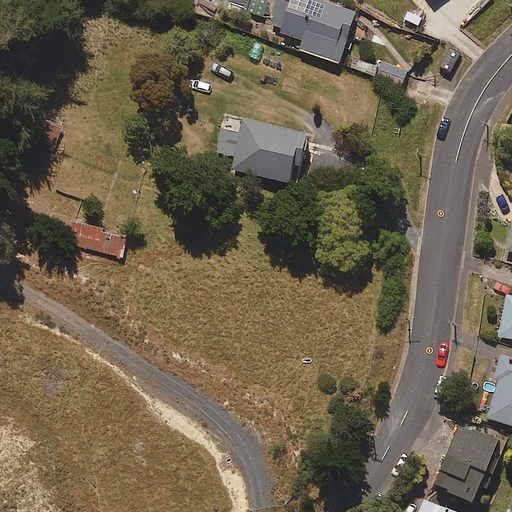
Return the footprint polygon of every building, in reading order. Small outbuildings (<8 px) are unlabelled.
[(213,1),(209,0),(197,0),(193,14),(208,18),(213,1)] [(271,3),(262,0),(255,0),(249,16),(263,21),(271,3)] [(295,0),(294,7),(277,1),(272,14),(275,15),(272,26),(281,29),(279,34),(302,42),(299,52),(339,66),(357,15),(312,0),(295,0)] [(450,24),(423,15),(417,31),(444,41),(450,24)] [(407,69),(381,60),(376,76),(402,85),(407,69)] [(53,150),(63,126),(29,113),(20,137),(53,150)] [(242,135),(222,130),(217,154),(234,158),(231,171),(291,185),(296,167),(302,169),(310,137),(245,121),(242,135)] [(129,235),(73,221),(67,244),(123,259),(129,235)] [(511,297),(508,297),(500,336),(511,338),(511,297)] [(499,382),(487,419),(511,426),(511,359),(503,357),(495,381),(499,382)] [(459,424),(434,486),(451,493),(450,495),(475,505),(481,490),(488,493),(501,462),(495,460),(502,441),(459,424)] [(458,511),(423,500),(418,511),(458,511)]
